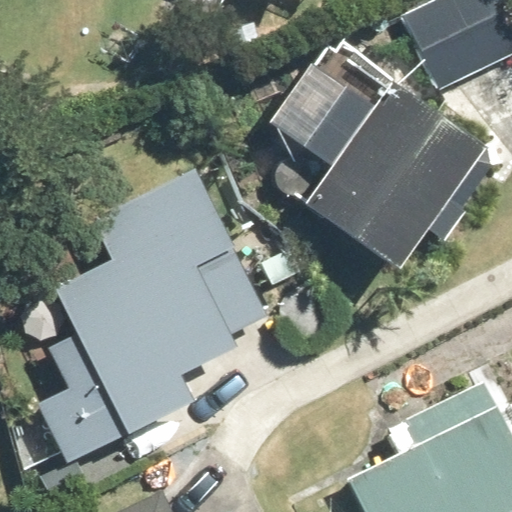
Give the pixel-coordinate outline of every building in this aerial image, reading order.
[(511,25),(500,0),(424,0),(399,12),(434,84),(511,46),(511,25)] [(467,150),(374,83),(358,106),(332,88),(289,145),(315,165),(289,201),(381,268),(413,224),(435,239),(456,212),(434,195),(467,150)] [(30,406),(58,462),(181,400),(168,375),(225,346),(219,334),(256,316),(183,170),(83,219),(101,257),(42,287),(66,336),(39,347),(59,389),(30,406)] [(395,421),(408,447),(341,479),(357,511),(500,511),(511,506),(511,463),(473,382),(395,421)] [(161,511),(152,493),(112,511),(161,511)]
